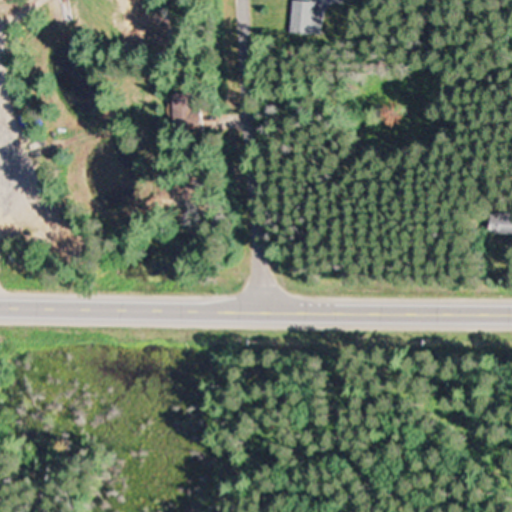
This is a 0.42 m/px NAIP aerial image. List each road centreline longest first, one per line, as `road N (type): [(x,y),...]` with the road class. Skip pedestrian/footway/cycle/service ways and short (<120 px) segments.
road 1 (primary): [(0,299),(511,307)]
road 2 (residential): [(246,0),(265,306)]
